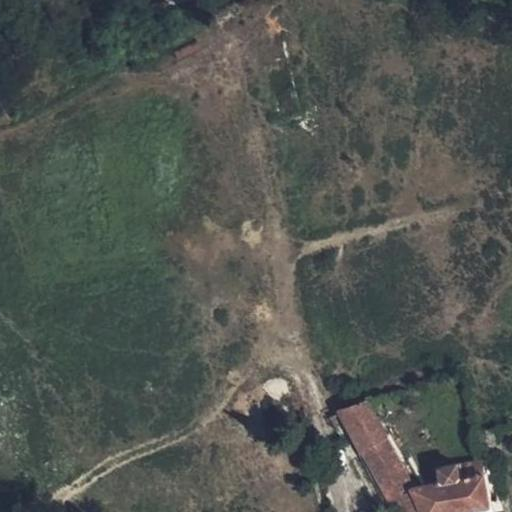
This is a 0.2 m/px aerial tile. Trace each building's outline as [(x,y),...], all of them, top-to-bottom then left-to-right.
[(295,91),(272,95),(277,123),(300,119),(295,91)] [(342,413),(349,426),(396,511),(451,511),(466,509),(458,465),(442,468),(444,483),(424,486),(416,488),(402,462),(377,417),(384,415),(390,408),(468,382),(466,367),(340,411),(342,413)] [(342,413),(332,418),(339,432),(349,426),(342,413)] [(501,456),(497,430),(478,434),(483,459),(501,456)] [(491,505),(483,459),(458,465),(466,509),(491,505)] [(410,460),(402,462),(416,488),(424,486),(410,460)]
